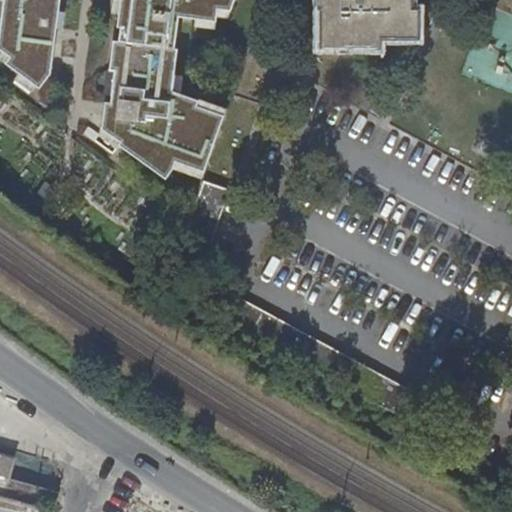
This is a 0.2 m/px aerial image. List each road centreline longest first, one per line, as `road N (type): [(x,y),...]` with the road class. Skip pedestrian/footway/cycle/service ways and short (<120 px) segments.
road 1 (secondary): [(101,429),(224,511)]
road 2 (secondary): [(0,356),(101,429)]
